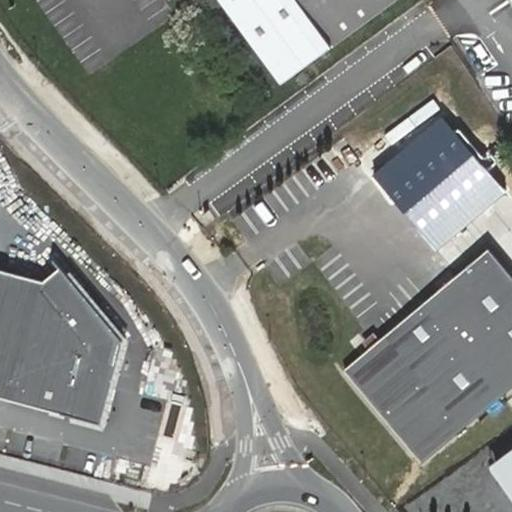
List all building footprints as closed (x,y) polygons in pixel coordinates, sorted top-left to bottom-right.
[(219,0),(283,86),(404,0),(166,0),(170,4),(174,0),(219,0)] [(436,93),(353,154),(385,196),(467,136),(436,93)] [(511,271),(489,244),(345,367),(425,460),(511,385),(511,271)] [(0,264),(0,390),(103,416),(124,333),(66,270),(44,276),(0,264)] [(511,445),(494,458),(511,482),(511,445)]
